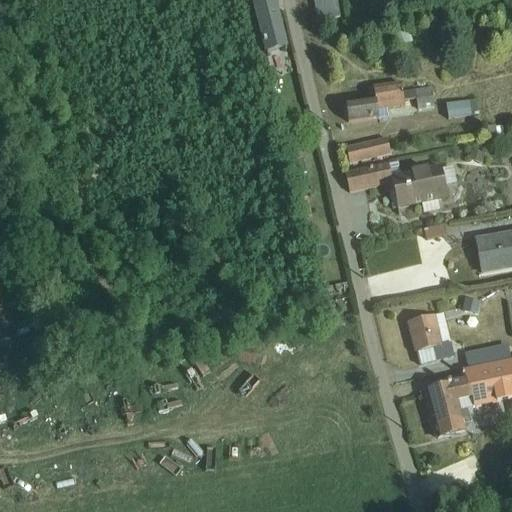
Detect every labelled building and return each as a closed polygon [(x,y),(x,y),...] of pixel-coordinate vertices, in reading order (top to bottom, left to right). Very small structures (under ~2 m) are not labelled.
[(286,51),(272,0),(252,0),(267,56),(286,51)] [(336,0),(313,0),(317,23),(339,20),(336,0)] [(395,50),(413,45),(408,31),(390,36),(395,50)] [(434,111),(431,91),(401,95),(400,86),(367,90),(369,100),(374,99),(375,103),(345,108),(348,125),(388,120),(387,112),(404,109),(403,104),(415,102),(417,113),(434,111)] [(448,122),(478,117),(476,102),(445,108),(448,122)] [(495,131),(495,129),(483,130),(485,142),(509,138),(508,129),(495,131)] [(349,167),(390,158),(387,143),(346,151),(349,167)] [(288,164),(292,179),(306,176),(303,161),(288,164)] [(398,166),(397,165),(344,177),(349,196),(391,186),(398,218),(401,218),(400,213),(421,208),(423,217),(439,214),(437,205),(448,202),(444,188),(456,186),(453,170),(441,173),(440,168),(405,176),(403,165),(398,166)] [(304,177),(292,179),(296,196),(308,194),(304,177)] [(299,201),(304,222),(312,220),(307,199),(299,201)] [(425,243),(446,238),(444,228),(423,232),(425,243)] [(511,235),(474,242),(481,279),(511,273),(511,235)] [(414,267),(422,265),(417,238),(387,244),(394,277),(415,273),(414,267)] [(477,318),(479,305),(464,302),(462,315),(477,318)] [(454,360),(451,347),(450,348),(443,318),(409,326),(419,369),(454,360)] [(508,348),(464,358),(468,372),(511,362),(508,348)] [(452,387),(424,394),(437,442),(466,434),(464,428),(471,426),(467,412),(472,410),(473,412),(511,404),(511,406),(511,363),(510,364),(463,374),(464,377),(450,380),(452,387)] [(497,479),(510,489),(511,487),(511,476),(509,469),(497,479)] [(465,511),(469,511),(464,492),(436,499),(438,511),(465,511)]
